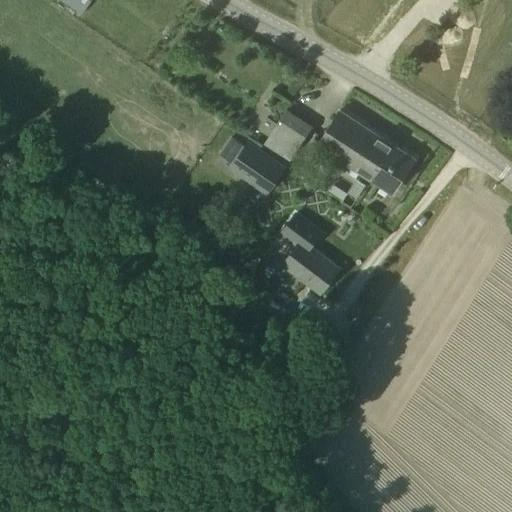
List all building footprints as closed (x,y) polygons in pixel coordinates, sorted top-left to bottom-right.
[(74,0),(86,8),(91,0),(74,0)] [(313,125),(286,108),(264,143),(291,160),(313,125)] [(415,158),(340,110),(317,145),(392,193),(415,158)] [(232,138),(221,153),(234,162),(231,167),(250,180),(252,176),(269,187),(267,191),(265,190),(267,192),(284,167),(248,142),(245,147),(232,138)] [(323,231),(296,211),(279,233),(297,246),(284,263),(321,292),(339,269),(311,247),(323,231)]
